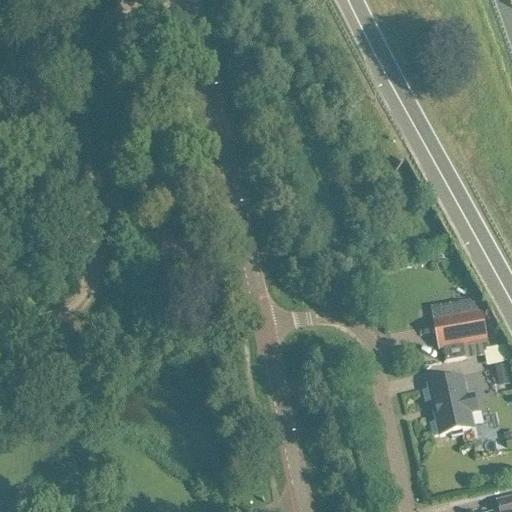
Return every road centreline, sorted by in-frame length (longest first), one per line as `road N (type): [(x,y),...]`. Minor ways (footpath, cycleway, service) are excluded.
road 1 (tertiary): [(263,325),(188,0)]
road 2 (motorway): [(356,0),(511,291)]
road 3 (residential): [(409,511),(365,335),(342,317),(263,325)]
road 4 (tertiary): [(305,511),(263,325)]
